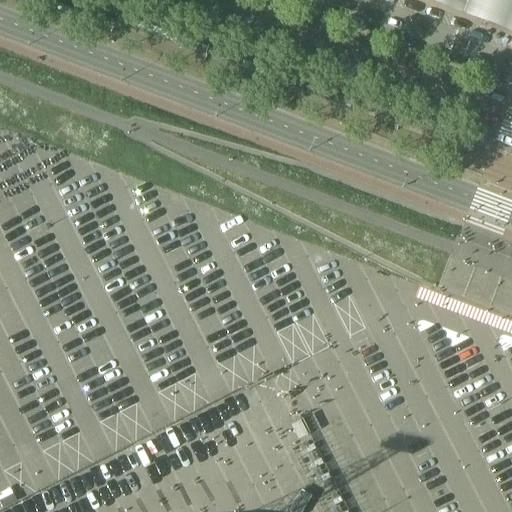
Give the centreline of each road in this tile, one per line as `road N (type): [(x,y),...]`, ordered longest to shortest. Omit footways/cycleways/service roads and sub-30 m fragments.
road 1 (secondary): [(0,22),(511,215)]
road 2 (secondary): [(511,135),(155,0)]
road 3 (unclassified): [(395,308),(493,511)]
road 4 (unknown): [(319,344),(403,511)]
road 5 (residential): [(511,63),(338,0)]
road 6 (unknown): [(257,511),(144,499),(86,511)]
